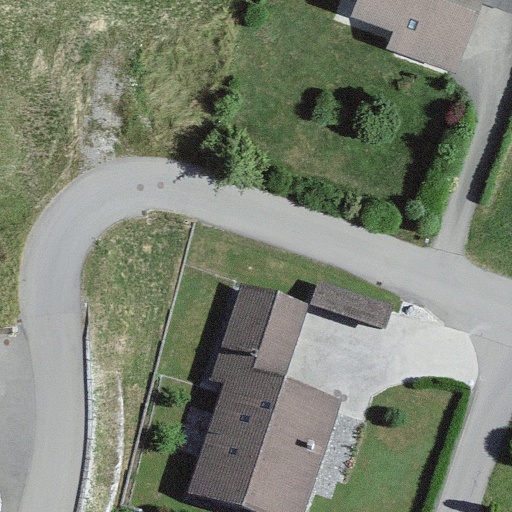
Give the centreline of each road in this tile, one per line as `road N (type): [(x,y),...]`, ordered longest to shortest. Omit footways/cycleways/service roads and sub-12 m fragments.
road 1 (residential): [(46,511),(57,446),(53,333),(61,250),(80,215),(103,199),(157,188),(205,198),(511,309)]
road 2 (residential): [(511,349),(459,511)]
